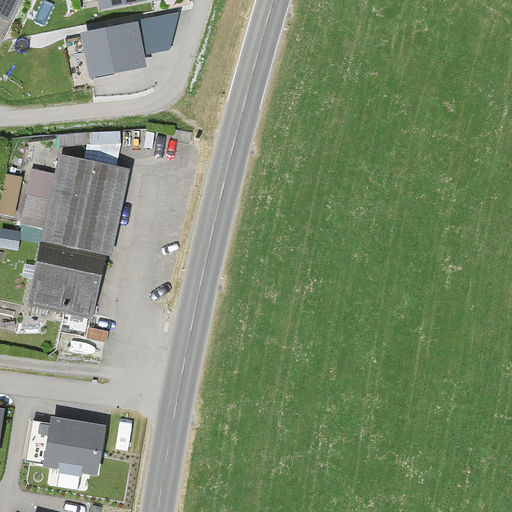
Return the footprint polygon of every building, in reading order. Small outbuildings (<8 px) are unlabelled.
[(0,0),(0,17),(10,22),(19,0),(0,0)] [(97,0),(100,11),(148,0),(97,0)] [(178,13),(78,32),(87,82),(149,70),(147,57),(170,52),(178,13)] [(131,172),(61,158),(57,178),(32,173),(18,240),(43,245),(30,309),(94,322),(106,259),(114,260),(131,172)] [(19,215),(21,176),(5,175),(2,214),(19,215)] [(51,425),(34,422),(28,463),(99,475),(106,426),(52,417),(51,425)]
